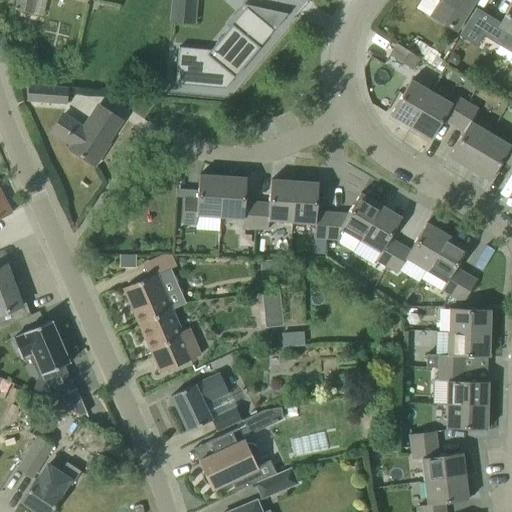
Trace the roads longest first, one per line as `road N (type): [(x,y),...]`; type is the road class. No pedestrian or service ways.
road 1 (unclassified): [(168,511),(0,109)]
road 2 (residential): [(511,236),(399,166),(352,114)]
road 3 (residential): [(189,143),(232,157),(264,152),(352,114)]
road 4 (residential): [(352,114),(341,57),(366,0)]
